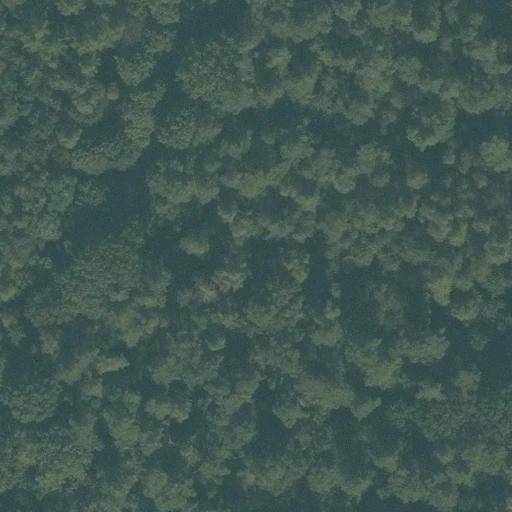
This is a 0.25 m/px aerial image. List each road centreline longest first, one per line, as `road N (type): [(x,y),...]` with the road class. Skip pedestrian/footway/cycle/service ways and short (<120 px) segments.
road 1 (track): [(203,0),(0,372)]
road 2 (unknown): [(0,351),(189,0)]
